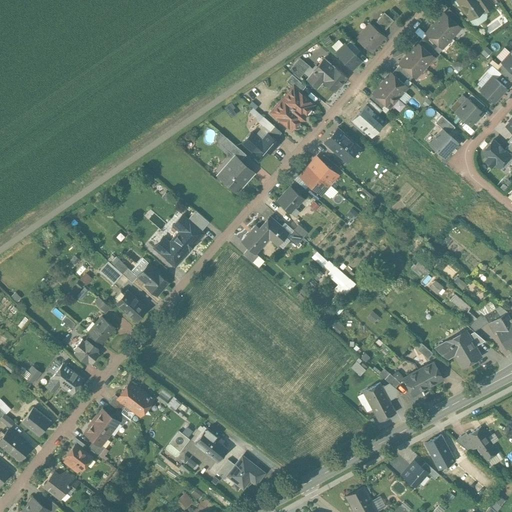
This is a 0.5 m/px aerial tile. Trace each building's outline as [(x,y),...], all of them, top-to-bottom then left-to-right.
[(453,0),(451,2),(455,7),(461,8),(463,12),(466,12),(470,18),(473,17),(476,17),(481,14),(481,11),(484,9),(477,0),(453,0)] [(488,0),(477,0),(484,9),(485,12),(493,6),(488,0)] [(460,19),(449,9),(445,13),(456,23),(460,19)] [(393,20),(384,12),(376,22),(385,29),(393,20)] [(445,13),(444,13),(435,23),(452,38),(456,33),(456,30),(459,26),(456,23),(445,13)] [(485,26),(489,33),(508,21),(504,15),(485,26)] [(435,23),(425,34),(438,45),(441,47),(444,44),(447,43),(452,38),(435,23)] [(371,25),(366,30),(365,29),(356,39),(371,52),(385,37),(371,25)] [(425,34),(419,27),(414,32),(422,39),(426,34),(425,34)] [(438,45),(426,34),(422,39),(434,49),(438,45)] [(434,49),(422,39),(418,43),(432,55),(436,51),(434,49)] [(418,43),(417,43),(408,53),(425,68),(430,62),(430,60),(433,56),(432,55),(418,43)] [(361,61),(345,44),(336,52),(352,69),(361,61)] [(511,47),(499,61),(511,73),(511,47)] [(425,68),(408,53),(399,64),(413,76),(414,77),(417,74),(420,73),(425,68)] [(299,57),(289,69),(299,77),(303,72),(309,66),(299,57)] [(314,70),(308,76),(318,85),(322,80),(334,91),(346,77),(324,58),(314,70)] [(413,76),(400,64),(396,69),(407,79),(409,81),(413,76)] [(314,70),(309,66),(303,72),(308,76),(314,70)] [(407,79),(396,69),(392,73),(403,84),(407,79)] [(392,73),(391,73),(382,83),(399,98),(403,93),(403,90),(406,86),(403,84),(392,73)] [(306,86),(292,74),(286,81),(293,87),(293,86),(300,92),(306,86)] [(493,76),(481,90),(493,102),(506,88),(493,76)] [(382,83),(372,94),(385,104),(388,107),(391,103),(394,103),(399,98),(382,83)] [(293,87),(271,112),(291,130),(301,119),(305,119),(305,115),(314,104),(300,92),(293,86),(293,87)] [(469,93),(454,112),(467,123),(483,105),(469,93)] [(385,104),(373,94),(369,99),(381,109),(385,104)] [(381,109),(369,99),(349,122),(364,134),(366,132),(371,137),(385,120),(377,113),(381,109)] [(225,106),(230,116),(236,113),(231,102),(225,106)] [(434,122),(440,127),(447,133),(453,125),(441,114),(434,122)] [(274,126),(263,117),(258,122),(269,131),(274,126)] [(360,147),(337,127),(324,142),(346,163),(360,147)] [(447,133),(440,127),(427,141),(443,155),(456,141),(447,133)] [(455,128),(450,132),(458,141),(463,136),(455,128)] [(255,138),(250,133),(242,143),(252,152),(254,150),(261,157),(262,157),(262,156),(267,151),(270,154),(279,143),(268,133),(259,143),(254,139),(255,138)] [(236,146),(226,137),(220,144),(230,153),(236,146)] [(490,138),(479,151),(484,155),(481,159),(488,166),(492,162),(498,167),(509,154),(502,148),(490,138)] [(511,145),(508,142),(502,148),(509,154),(511,156),(511,145)] [(236,146),(230,153),(235,157),(236,157),(240,160),(245,154),(236,146)] [(332,162),(323,155),(319,159),(329,167),(332,162)] [(235,157),(219,175),(236,190),(253,172),(240,160),(236,157),(235,157)] [(319,159),(317,157),(311,165),(310,165),(308,166),(328,183),(330,181),(332,181),(335,177),(335,172),(329,167),(319,159)] [(328,183),(308,166),(305,170),(305,172),(301,177),(309,184),(319,192),(323,191),(326,188),(326,186),(328,183)] [(301,177),(299,175),(295,180),(305,189),(309,184),(301,177)] [(290,187),(277,201),(290,212),(295,207),(303,198),(290,187)] [(295,207),(290,212),(294,216),(299,211),(295,207)] [(209,222),(195,210),(188,219),(201,231),(209,222)] [(179,232),(171,241),(168,241),(163,237),(154,247),(167,258),(166,259),(174,265),(175,265),(189,250),(188,249),(194,242),(195,243),(203,233),(201,231),(188,219),(182,215),(173,225),(179,229),(179,232)] [(287,232),(269,217),(259,228),(270,237),(269,237),(277,244),(284,235),(287,232)] [(298,224),(293,230),(302,238),(307,232),(298,224)] [(256,225),(242,241),(249,247),(255,253),(269,237),(270,237),(259,228),(256,225)] [(293,230),(287,237),(288,239),(296,245),(302,238),(293,230)] [(284,235),(277,244),(281,247),(288,239),(287,237),(284,235)] [(249,247),(242,255),(251,263),(258,255),(255,253),(249,247)] [(345,297),(356,282),(317,251),(312,257),(330,271),(327,274),(339,283),(335,288),(345,297)] [(263,260),(258,255),(251,263),(257,268),(263,260)] [(128,268),(121,260),(114,266),(122,274),(128,268)] [(411,266),(409,268),(416,275),(420,270),(423,267),(417,260),(411,266)] [(108,261),(99,272),(104,276),(109,271),(107,270),(112,264),(108,261)] [(405,261),(400,266),(406,271),(409,268),(411,266),(405,261)] [(158,271),(149,263),(137,276),(147,284),(145,285),(157,296),(162,290),(162,289),(168,282),(157,273),(158,271)] [(114,266),(112,264),(107,270),(109,271),(118,279),(122,274),(114,266)] [(137,276),(128,268),(122,274),(132,282),(137,276)] [(118,279),(109,271),(104,276),(113,284),(118,279)] [(454,281),(463,288),(466,283),(457,277),(454,281)] [(147,308),(127,290),(115,304),(135,321),(147,308)] [(110,307),(99,297),(95,302),(105,312),(110,307)] [(479,315),(460,299),(455,304),(465,313),(474,320),(479,315)] [(511,322),(507,313),(500,305),(495,308),(496,309),(500,316),(511,336),(511,322)] [(496,309),(484,315),(488,323),(500,316),(496,309)] [(474,320),(469,326),(474,331),(488,323),(484,315),(480,312),(479,315),(474,320)] [(474,320),(465,313),(460,319),(469,326),(474,320)] [(115,327),(102,316),(88,332),(90,333),(100,342),(101,343),(115,327)] [(511,337),(500,316),(488,323),(494,334),(496,332),(506,349),(511,346),(511,337)] [(485,341),(474,332),(468,335),(474,347),(485,341)] [(100,342),(90,333),(88,336),(87,336),(83,340),(84,341),(86,339),(96,347),(100,342)] [(464,337),(461,333),(447,341),(448,344),(439,349),(436,347),(436,348),(448,358),(454,354),(462,367),(476,359),(471,349),(474,347),(468,335),(464,337)] [(83,340),(82,339),(73,349),(76,351),(74,353),(87,363),(88,361),(90,363),(99,353),(97,351),(98,349),(96,347),(86,339),(84,341),(83,340)] [(433,353),(422,344),(417,349),(428,359),(433,353)] [(351,366),(360,374),(365,368),(356,360),(351,366)] [(63,363),(61,365),(57,361),(48,373),(52,376),(51,377),(72,394),(83,379),(63,363)] [(434,362),(419,370),(427,386),(442,378),(434,362)] [(40,372),(33,366),(28,372),(22,367),(18,371),(24,376),(24,377),(32,383),(40,372)] [(419,370),(404,378),(412,395),(427,386),(419,370)] [(400,382),(389,373),(384,378),(395,388),(400,382)] [(151,399),(130,382),(118,397),(127,405),(138,413),(143,407),(144,408),(151,399)] [(380,383),(363,392),(364,393),(379,420),(378,420),(379,421),(396,412),(396,411),(395,411),(380,384),(381,384),(380,383)] [(127,405),(118,397),(115,394),(109,402),(117,409),(121,412),(127,405)] [(0,406),(6,413),(11,408),(0,397),(0,406)] [(51,421),(34,407),(22,422),(39,436),(51,421)] [(112,416),(103,409),(94,421),(109,433),(113,427),(113,426),(117,421),(112,416)] [(121,412),(117,409),(112,416),(117,421),(122,425),(128,417),(121,412)] [(14,422),(4,414),(0,418),(0,419),(10,428),(14,422)] [(109,433),(94,421),(84,433),(94,440),(100,445),(109,433)] [(467,435),(476,448),(485,461),(498,452),(481,426),(467,435)] [(222,440),(207,428),(196,442),(195,442),(195,443),(217,461),(227,448),(220,442),(222,440)] [(30,447),(9,429),(0,439),(0,443),(20,460),(30,447)] [(180,451),(189,439),(178,430),(169,442),(180,451)] [(466,433),(455,440),(469,452),(476,448),(467,435),(466,433)] [(455,460),(441,434),(425,443),(439,469),(455,460)] [(100,445),(94,440),(88,447),(99,455),(104,448),(100,445)] [(75,445),(66,457),(67,458),(64,462),(77,472),(80,468),(82,469),(91,457),(75,445)] [(456,450),(451,453),(456,462),(461,459),(456,450)] [(193,452),(190,456),(199,464),(202,460),(193,452)] [(233,463),(226,473),(243,485),(248,478),(254,483),(263,470),(240,453),(233,463)] [(190,456),(186,460),(195,468),(198,464),(190,456)] [(226,473),(233,463),(224,457),(215,470),(224,476),(226,473)] [(436,473),(421,461),(416,468),(407,461),(394,475),(412,490),(425,475),(431,480),(436,473)] [(0,484),(9,473),(0,465),(0,484)] [(74,478),(66,471),(57,474),(69,484),(74,478)] [(57,474),(54,472),(44,485),(60,497),(68,486),(70,484),(69,484),(57,474)] [(74,478),(69,484),(70,484),(68,486),(73,490),(80,482),(74,478)] [(377,511),(363,486),(346,496),(354,511),(377,511)] [(179,498),(181,501),(186,497),(187,498),(184,500),(188,505),(193,501),(186,492),(179,498)] [(33,497),(24,509),(27,511),(47,511),(48,510),(49,510),(42,505),(33,497)] [(53,511),(58,506),(48,498),(42,505),(49,510),(48,510),(50,511),(53,511)]
